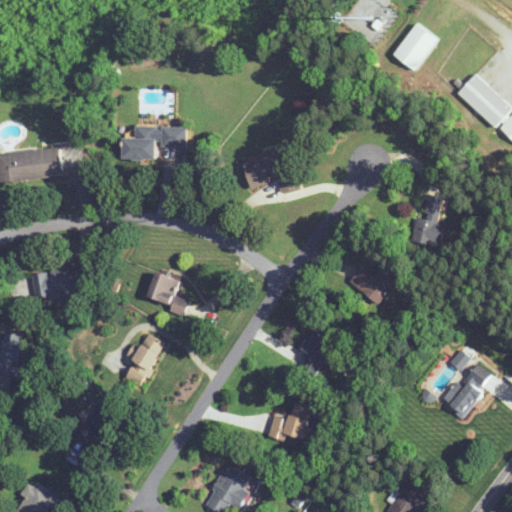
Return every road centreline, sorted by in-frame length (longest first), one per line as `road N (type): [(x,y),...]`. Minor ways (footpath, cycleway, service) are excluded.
road 1 (residential): [(132,511),(368,165)]
road 2 (residential): [(284,278),(213,234),(164,219),(84,219),(0,236)]
